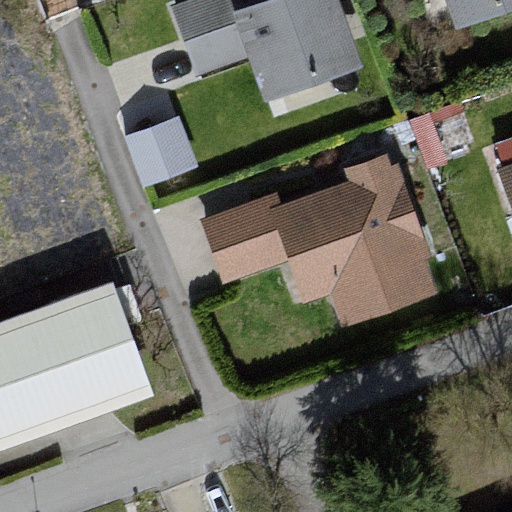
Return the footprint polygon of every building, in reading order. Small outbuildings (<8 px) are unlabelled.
[(39,0),(50,31),(72,6),(94,0),(39,0)] [(196,85),(242,63),(226,18),(277,1),(276,0),(214,0),(173,14),(196,85)] [(279,0),(277,1),(226,18),(242,63),(258,108),(361,75),(336,0),(279,0)] [(511,0),(437,0),(451,33),(511,14),(511,0)] [(127,124),(145,175),(200,156),(181,105),(127,124)] [(331,292),(342,323),(437,290),(426,258),(431,256),(397,161),(391,163),(387,150),(343,166),(348,179),(282,202),(278,190),(199,218),(222,281),(286,258),(302,302),(331,292)] [(511,162),(498,168),(511,208),(511,162)] [(106,284),(0,322),(0,455),(149,401),(106,284)]
